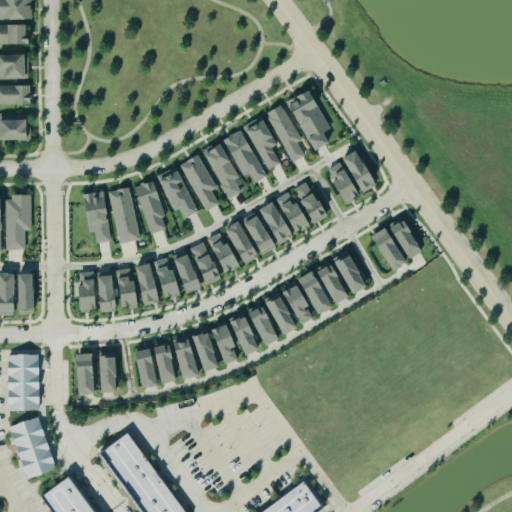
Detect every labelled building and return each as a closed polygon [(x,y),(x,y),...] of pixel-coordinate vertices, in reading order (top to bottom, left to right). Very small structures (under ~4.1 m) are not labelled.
[(0,0),(0,19),(33,19),(33,0),(0,0)] [(0,44),(34,43),(34,23),(0,23),(0,44)] [(0,78),(28,79),(28,55),(0,54),(0,78)] [(32,86),(0,85),(0,104),(32,105),(32,86)] [(332,143),(326,131),(332,128),(313,90),(288,102),(313,152),(332,143)] [(267,114),(294,162),(306,156),(298,143),(303,141),(282,105),(267,114)] [(29,115),(0,115),(0,140),(30,140),(29,115)] [(281,163),(273,148),(280,144),(263,116),(244,127),(270,170),(281,163)] [(254,183),(265,178),(246,130),(227,137),(243,177),(251,174),(254,183)] [(246,191),(222,143),(204,152),(228,200),(246,191)] [(341,160),(342,162),(327,170),(345,203),(379,185),(361,150),(341,160)] [(213,191),(218,188),(199,155),(180,166),(206,212),(220,204),(213,191)] [(199,212),(184,182),(185,181),(178,167),(160,175),(177,211),(182,208),(187,218),(199,212)] [(151,235),(167,229),(163,218),(168,217),(155,181),(134,188),(151,235)] [(294,189),(299,202),(295,204),(290,192),(281,197),(298,232),(329,218),(312,181),(294,189)] [(141,240),(130,188),(108,192),(119,244),(141,240)] [(97,243),(112,241),(106,192),(83,195),(87,233),(96,232),(97,243)] [(32,196),(6,196),(7,250),(26,249),(25,231),(32,231),(32,196)] [(295,237),(280,201),(265,207),(280,243),(295,237)] [(265,251),(277,245),(259,211),(247,217),(265,251)] [(376,234),(396,271),(412,262),(410,259),(425,251),(406,217),(376,234)] [(265,251),(244,219),(226,231),(232,241),(228,244),(220,232),(206,241),(228,275),(265,251)] [(221,279),(210,242),(196,246),(208,283),(221,279)] [(186,292),(203,286),(191,250),(174,256),(186,292)] [(370,287),(351,252),(302,277),(323,315),(339,307),(337,304),(354,295),(370,287)] [(185,295),(179,269),(172,270),(170,259),(139,266),(142,280),(134,281),(131,268),(116,271),(115,270),(95,275),(94,271),(76,275),(84,312),(99,309),(100,314),(185,295)] [(17,273),(0,274),(2,316),(18,316),(17,273)] [(37,274),(22,274),(22,314),(36,314),(37,274)] [(286,290),(304,324),(314,318),(309,308),(312,306),(300,283),(286,290)] [(299,328),(282,293),(229,320),(230,323),(214,332),(230,364),(239,359),(235,350),(241,347),(247,357),(265,348),(264,348),(282,339),(281,337),(299,328)] [(221,369),(215,335),(156,344),(162,383),(181,380),(181,379),(204,376),(204,372),(221,369)] [(161,386),(155,349),(139,351),(145,388),(161,386)] [(119,353),(77,355),(78,395),(100,394),(100,393),(120,392),(119,353)] [(8,355),(8,411),(41,411),(41,355),(8,355)] [(12,426),(26,480),(57,472),(43,417),(12,426)] [(142,511),(99,453),(126,434),(183,511),(142,511)] [(69,478),(93,511),(52,511),(42,497),(69,478)] [(263,511),(302,485),(322,511),(263,511)]
